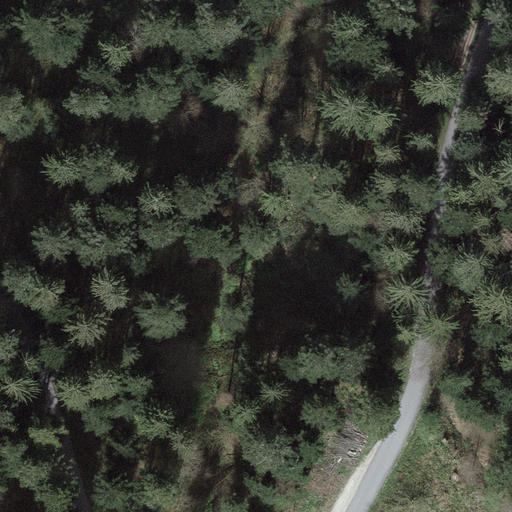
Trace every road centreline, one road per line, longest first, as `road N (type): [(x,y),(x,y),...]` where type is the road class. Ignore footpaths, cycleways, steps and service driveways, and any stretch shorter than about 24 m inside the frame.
road 1 (unclassified): [(500,0),(443,175),(417,383),(351,511)]
road 2 (unclassified): [(83,511),(32,356),(0,294)]
